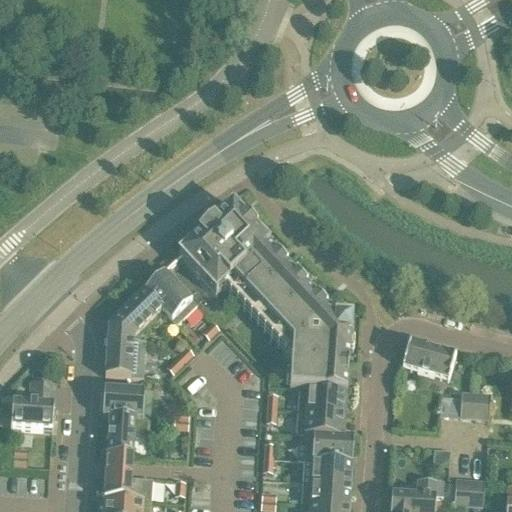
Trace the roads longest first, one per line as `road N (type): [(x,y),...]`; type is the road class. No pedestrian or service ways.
road 1 (tertiary): [(341,89),(257,128),(160,192),(40,300)]
road 2 (residential): [(40,300),(84,359),(74,511)]
road 3 (residential): [(385,340),(368,511)]
road 4 (secondary): [(399,126),(511,199)]
road 5 (unclassified): [(385,340),(407,327),(511,356)]
